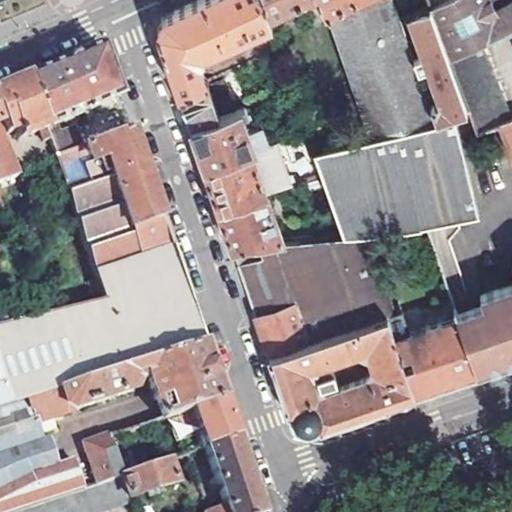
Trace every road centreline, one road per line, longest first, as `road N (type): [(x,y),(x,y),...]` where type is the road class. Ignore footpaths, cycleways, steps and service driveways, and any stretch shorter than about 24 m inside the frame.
road 1 (residential): [(278,468),(122,8)]
road 2 (residential): [(278,468),(511,388)]
road 3 (residential): [(0,60),(122,8)]
